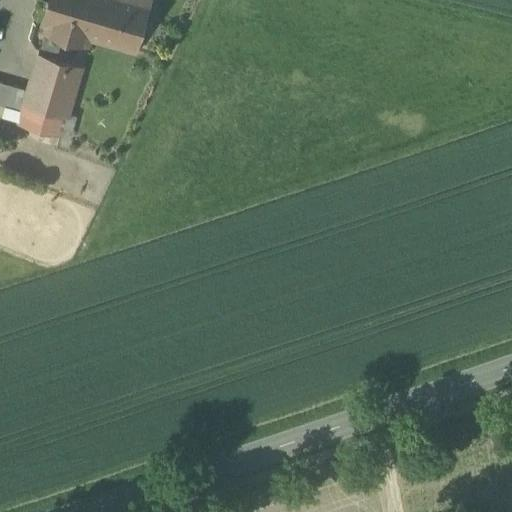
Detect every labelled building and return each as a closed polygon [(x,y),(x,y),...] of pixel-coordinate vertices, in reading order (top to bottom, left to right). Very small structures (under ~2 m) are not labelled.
[(51,0),(44,25),(48,26),(35,71),(77,83),(90,37),(100,2),(94,0),(51,0)] [(148,0),(146,0),(94,0),(100,2),(101,2),(90,37),(134,50),(148,0)] [(77,83),(35,71),(25,102),(68,114),(77,83)] [(15,87),(3,83),(0,93),(0,103),(10,106),(15,87)] [(68,114),(25,102),(20,121),(62,133),(68,114)]
